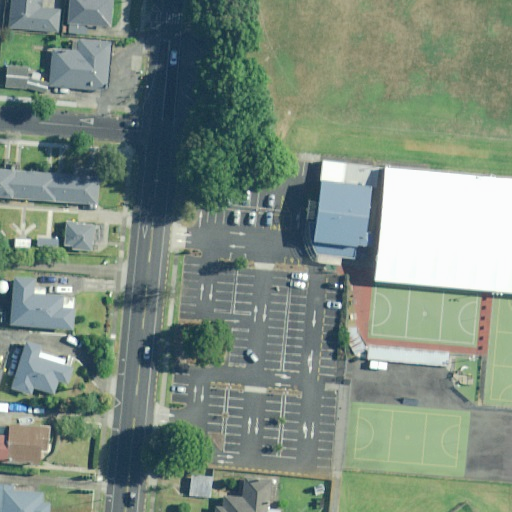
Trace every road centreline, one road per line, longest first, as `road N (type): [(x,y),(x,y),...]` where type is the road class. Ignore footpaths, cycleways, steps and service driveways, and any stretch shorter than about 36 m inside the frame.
road 1 (tertiary): [(124,511),(160,132)]
road 2 (residential): [(0,118),(160,132)]
road 3 (tertiary): [(160,132),(171,0)]
